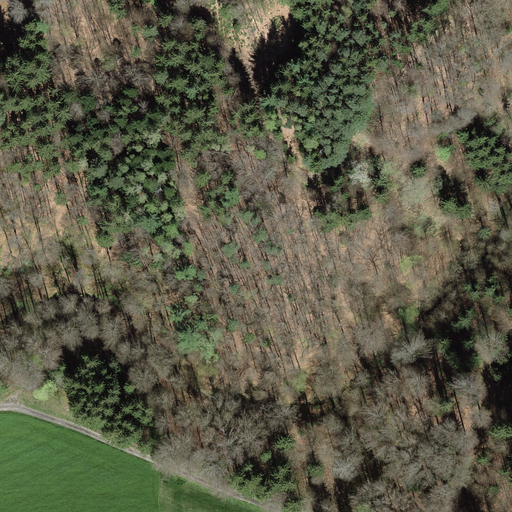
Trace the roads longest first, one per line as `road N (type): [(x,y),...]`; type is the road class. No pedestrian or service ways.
road 1 (track): [(449,0),(383,109),(342,161),(312,178),(292,171),(272,147),(222,44),(159,0)]
road 2 (track): [(290,511),(62,420),(0,407)]
